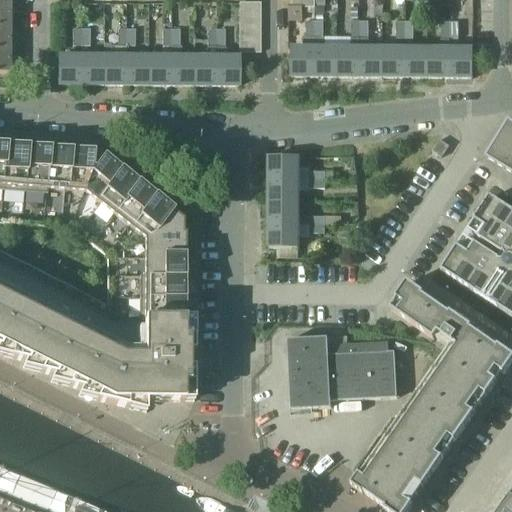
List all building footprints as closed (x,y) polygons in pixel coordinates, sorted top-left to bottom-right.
[(291,0),(291,9),(314,9),(313,0),(291,0)] [(260,4),(239,4),(239,17),(260,17),(260,4)] [(0,5),(0,28),(10,28),(10,6),(0,5)] [(260,30),(260,17),(239,17),(239,30),(260,30)] [(292,49),(292,79),(315,79),(315,22),(307,22),(307,38),(303,38),(303,49),(296,49),(292,49)] [(315,22),(315,79),(337,79),(338,50),(327,50),(327,38),(324,38),(324,22),(315,22)] [(352,40),(360,40),(360,23),(352,22),(352,40)] [(360,40),(360,79),(382,79),(382,50),(368,50),(368,23),(360,23),(360,40)] [(405,40),(405,23),(397,23),(397,40),(405,40)] [(413,23),(405,23),(405,40),(413,40),(413,23)] [(442,23),(441,41),(450,41),(450,23),(442,23)] [(450,41),(449,80),(473,80),(473,53),(473,51),(469,51),(458,51),(458,23),(450,23),(450,41)] [(0,51),(10,51),(10,28),(0,28),(0,51)] [(73,30),(73,48),(81,48),(82,31),(81,31),(73,30)] [(260,30),(239,30),(239,42),(260,42),(260,30)] [(81,58),(81,87),(104,88),(104,58),(90,58),(90,31),(82,31),(81,48),(81,58)] [(118,31),(117,48),(126,48),(126,31),(118,31)] [(135,31),(126,31),(126,48),(135,48),(135,31)] [(162,31),(162,48),(171,48),(171,31),(162,31)] [(171,59),(171,88),(193,88),(193,59),(180,59),(180,31),(171,31),(171,48),(171,59)] [(193,59),(193,88),(216,88),(216,59),(216,49),(216,31),(207,31),(207,59),(193,59)] [(216,31),(216,49),(225,49),(225,31),(216,31)] [(338,50),(337,79),(360,79),(360,40),(352,40),(352,50),(338,50)] [(427,50),(427,80),(449,80),(450,41),(441,41),(441,51),(427,50)] [(260,42),(239,42),(239,55),(260,55),(260,42)] [(216,59),(216,88),(239,88),(239,59),(235,59),(225,59),(225,49),(216,49),(216,59)] [(382,50),(382,79),(405,80),(405,50),(382,50)] [(405,50),(405,80),(427,80),(427,50),(405,50)] [(0,51),(0,74),(9,75),(10,51),(0,51)] [(58,58),(58,87),(81,87),(81,58),(62,58),(58,58)] [(104,58),(104,88),(126,88),(126,58),(117,58),(104,58)] [(126,58),(126,88),(148,88),(149,59),(126,58)] [(149,59),(148,88),(171,88),(171,59),(162,59),(149,59)] [(508,120),(485,158),(511,174),(511,122),(509,121),(508,120)] [(450,148),(440,141),(432,153),(442,159),(450,148)] [(3,178),(2,192),(25,194),(26,180),(28,148),(15,147),(7,147),(6,147),(3,178)] [(26,180),(25,194),(45,195),(46,181),(49,150),(43,150),(37,149),(29,149),(28,148),(26,180)] [(46,181),(45,195),(47,196),(47,191),(67,192),(68,183),(71,152),(58,151),(50,150),(49,150),(46,181)] [(68,183),(67,192),(84,194),(89,179),(99,155),(80,153),(72,152),(71,152),(68,183)] [(89,179),(84,194),(97,204),(102,197),(122,172),(121,171),(115,166),(99,155),(89,179)] [(270,159),(269,182),(299,182),(309,182),(325,182),(326,182),(326,173),(310,173),(310,169),(299,169),(299,163),(299,159),(270,159)] [(102,197),(97,204),(114,217),(119,210),(139,185),(138,184),(132,179),(122,172),(102,197)] [(269,182),(269,204),(299,204),(299,182),(269,182)] [(309,182),(309,191),(326,191),(326,182),(325,182),(309,182)] [(119,210),(114,217),(132,230),(137,223),(156,198),(155,197),(150,193),(149,193),(139,185),(119,210)] [(137,223),(132,230),(145,240),(154,236),(183,222),(173,214),(174,212),(167,206),(156,198),(137,223)] [(511,213),(490,199),(474,224),(485,231),(478,241),(495,251),(497,254),(495,258),(475,246),(469,256),(457,250),(441,274),(511,319),(511,213)] [(269,204),(269,227),(326,227),(326,218),(308,218),(299,218),(299,204),(269,204)] [(145,240),(145,258),(153,258),(185,258),(185,243),(185,235),(183,235),(183,222),(154,236),(145,240)] [(269,227),(269,250),(298,250),(298,246),(298,239),(310,239),(310,236),(325,236),(326,227),(269,227)] [(140,278),(140,279),(153,279),(185,280),(185,266),(185,258),(153,258),(145,258),(144,278),(140,278)] [(140,279),(140,301),(153,301),(185,301),(185,288),(185,280),(153,279),(140,279)] [(511,357),(407,285),(396,301),(397,302),(391,312),(434,342),(438,336),(457,349),(365,480),(359,476),(351,488),(363,496),(363,495),(386,510),(385,511),(408,511),(413,507),(411,506),(502,375),(504,376),(511,364),(511,357)] [(170,322),(139,321),(139,323),(144,323),(144,358),(124,358),(0,295),(0,351),(14,358),(13,360),(12,360),(12,361),(25,364),(41,372),(40,374),(40,375),(53,378),(69,386),(68,388),(68,389),(81,392),(97,400),(96,402),(96,403),(146,415),(146,403),(194,404),(194,370),(189,370),(189,355),(194,355),(194,339),(194,322),(170,322)] [(140,301),(139,321),(170,322),(194,322),(194,321),(185,321),(185,309),(185,301),(153,301),(140,301)] [(333,403),(398,400),(396,359),(395,354),(389,354),(389,344),(328,347),(328,341),(289,343),(291,360),(293,413),(333,411),(333,403)] [(0,496),(37,511),(38,511),(50,485),(0,463),(0,496)] [(115,511),(89,501),(50,485),(38,511),(115,511)] [(511,511),(511,495),(506,503),(499,511),(511,511)]
